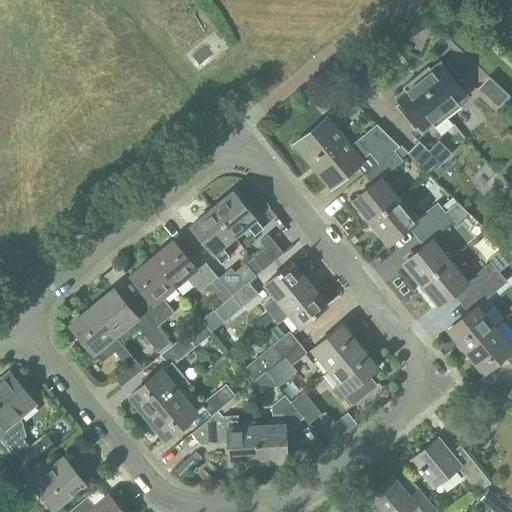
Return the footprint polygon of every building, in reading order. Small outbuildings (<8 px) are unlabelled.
[(428,66),(415,76),(447,117),(460,107),(457,102),(465,95),(463,92),(467,88),(448,63),(443,67),(440,64),(432,71),(428,66)] [(434,128),(447,117),(415,76),(402,87),(405,92),(397,99),(399,102),(394,106),(414,130),(419,127),(422,130),(430,123),(434,128)] [(509,95),(488,76),(479,86),(500,105),(509,95)] [(394,150),(399,146),(376,124),(348,146),(327,120),(296,145),(330,185),(355,165),(370,152),(380,162),(394,150)] [(427,172),(438,161),(418,141),(407,152),(427,172)] [(466,171),(478,163),(466,143),(454,150),(466,171)] [(388,172),(402,160),(397,153),(394,150),(380,162),(388,172)] [(505,198),(511,191),(511,151),(485,180),(505,198)] [(352,200),(371,224),(399,201),(379,177),(352,200)] [(212,208),(235,236),(247,226),(254,235),(263,228),(255,219),(232,192),(212,208)] [(388,244),(416,220),(399,201),(371,224),(388,244)] [(420,216),(428,226),(445,212),(437,202),(420,216)] [(469,214),(457,202),(445,212),(428,226),(436,236),(452,222),(455,225),(469,214)] [(221,247),(235,236),(212,208),(190,226),(213,254),(220,263),(229,256),(221,247)] [(262,270),(283,253),(268,234),(258,242),(264,249),(252,259),(262,270)] [(403,262),(422,285),(450,262),(431,239),(403,262)] [(173,241),(152,258),(175,285),(186,275),(200,291),(216,277),(196,252),(188,259),(173,241)] [(152,258),(130,276),(139,287),(136,289),(142,296),(136,301),(157,326),(158,326),(174,312),(163,299),(174,290),(172,287),(175,285),(152,258)] [(255,322),(258,326),(271,316),(282,306),(309,284),(291,262),(264,284),(274,297),(263,306),(268,312),(255,322)] [(439,305),(467,282),(450,262),(422,285),(439,305)] [(232,296),(262,272),(256,264),(248,269),(244,264),(233,272),(228,267),(217,277),(232,296)] [(487,264),(469,279),(477,289),(495,273),(487,264)] [(477,289),(472,292),(481,303),(507,281),(498,271),(495,273),(477,289)] [(326,305),(309,284),(282,306),(271,316),(258,326),(260,329),(273,318),(277,324),(289,315),(299,327),(326,305)] [(113,289),(91,307),(115,335),(132,321),(155,351),(157,352),(170,342),(158,326),(157,326),(136,301),(128,308),(113,289)] [(221,327),(238,313),(228,299),(211,314),(221,327)] [(475,306),(448,329),(466,351),(494,328),(475,306)] [(91,307),(70,325),(93,354),(93,353),(94,353),(101,362),(115,351),(126,365),(134,358),(115,335),(91,307)] [(330,372),(360,347),(341,324),(306,354),(312,362),(319,358),(330,372)] [(511,366),(511,347),(510,349),(494,328),(466,351),(483,372),(503,356),(511,366)] [(170,342),(157,352),(160,355),(170,367),(199,343),(189,330),(172,344),(170,342)] [(279,360),(299,344),(289,331),(243,369),(253,381),(265,371),(265,372),(279,360)] [(360,347),(330,372),(339,383),(333,388),(341,396),(345,393),(355,405),(379,386),(369,373),(376,367),(360,347)] [(126,365),(112,376),(121,387),(142,369),(142,368),(136,361),(134,358),(126,365)] [(292,375),(279,360),(265,372),(278,387),(292,375)] [(147,417),(178,391),(160,369),(129,395),(147,417)] [(9,375),(0,382),(0,421),(13,437),(4,445),(29,474),(42,463),(43,462),(22,438),(26,436),(19,414),(32,403),(9,375)] [(211,416),(218,410),(236,396),(225,384),(201,404),(211,416)] [(178,391),(147,417),(165,439),(197,414),(178,391)] [(321,413),(303,391),(290,401),(291,404),(303,418),(303,417),(308,424),(321,413)] [(285,460),(284,433),(303,418),(291,404),(290,401),(284,394),(271,405),(272,425),(256,426),(258,462),(285,460)] [(258,462),(256,426),(238,427),(237,415),(222,416),(218,410),(211,416),(190,433),(199,444),(212,433),(224,433),(225,451),(228,451),(229,464),(258,462)] [(433,487),(461,464),(438,436),(410,459),(433,487)] [(49,472),(42,463),(29,474),(23,479),(36,495),(43,489),(56,506),(84,484),(64,460),(49,472)] [(461,471),(477,491),(485,487),(490,483),(473,461),(461,471)] [(392,475),(365,497),(377,511),(438,511),(418,487),(408,495),(392,475)] [(477,491),(474,494),(480,499),(479,500),(493,511),(511,511),(511,509),(485,487),(477,491)] [(122,511),(109,495),(95,506),(87,496),(67,511),(122,511)]
